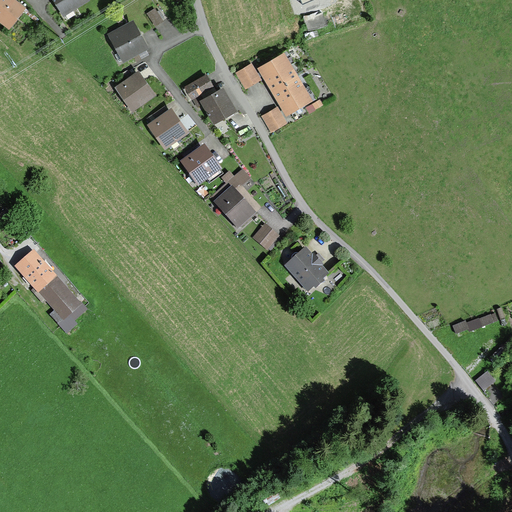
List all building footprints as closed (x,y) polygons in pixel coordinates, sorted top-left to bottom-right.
[(26,9),(14,0),(0,0),(0,23),(9,31),(26,9)] [(51,0),(63,18),(90,1),(88,0),(51,0)] [(302,0),(302,20),(308,33),(327,25),(323,15),(325,14),(320,3),(327,0),(302,0)] [(155,9),(146,14),(155,27),(163,22),(155,9)] [(149,50),(133,20),(107,34),(122,63),(149,50)] [(283,56),(261,69),(274,90),(296,77),(283,56)] [(251,66),(238,73),(246,87),(259,79),(251,66)] [(157,94),(138,69),(114,86),(132,112),(157,94)] [(185,87),(182,88),(189,99),(191,98),(192,99),(214,86),(206,73),(184,86),(185,87)] [(309,99),(296,77),(274,90),(287,112),(309,99)] [(237,109),(223,85),(199,99),(213,122),(237,109)] [(310,104),(305,108),(308,114),(315,110),(315,109),(322,105),(319,100),(311,105),(310,104)] [(189,131),(171,105),(146,123),(164,148),(189,131)] [(277,109),(264,117),(271,130),(285,122),(277,109)] [(198,185),(206,179),(209,183),(223,173),(220,169),(222,168),(204,143),(179,160),(198,185)] [(234,176),(229,170),(221,178),(226,183),(212,196),(215,200),(213,202),(237,228),(256,211),(235,188),(240,183),(242,185),(251,177),(242,168),(234,176)] [(280,235),(265,223),(252,238),(267,250),(268,249),(271,251),(281,239),(279,236),(280,235)] [(329,272),(322,265),(324,264),(322,262),(324,260),(318,253),(316,255),(314,252),(312,253),(306,246),(284,265),(308,292),(314,286),(315,288),(325,280),(323,278),(329,272)] [(87,308),(33,248),(14,266),(33,287),(30,290),(42,303),(45,300),(54,310),(49,314),(66,333),(77,323),(74,320),(87,308)] [(466,324),(454,329),(457,337),(469,333),(470,335),(498,324),(495,316),(467,327),(466,324)] [(489,385),(497,379),(492,372),(484,378),(489,385)]
